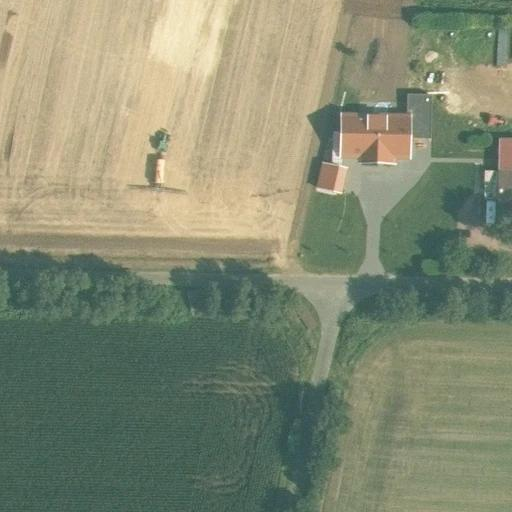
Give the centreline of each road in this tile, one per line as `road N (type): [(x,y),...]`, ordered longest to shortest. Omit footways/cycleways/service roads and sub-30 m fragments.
road 1 (unclassified): [(0,279),(338,285)]
road 2 (unclassified): [(293,511),(338,285)]
road 3 (unclassified): [(338,285),(511,289)]
